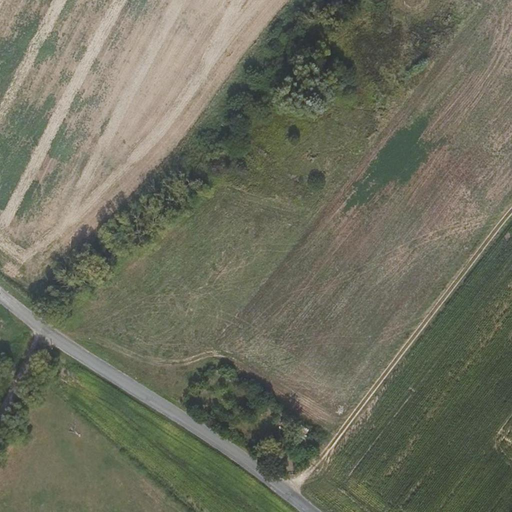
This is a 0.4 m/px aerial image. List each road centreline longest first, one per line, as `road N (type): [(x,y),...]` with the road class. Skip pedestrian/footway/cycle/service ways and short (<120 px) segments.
road 1 (tertiary): [(0,296),(312,511)]
road 2 (track): [(293,496),(511,209)]
